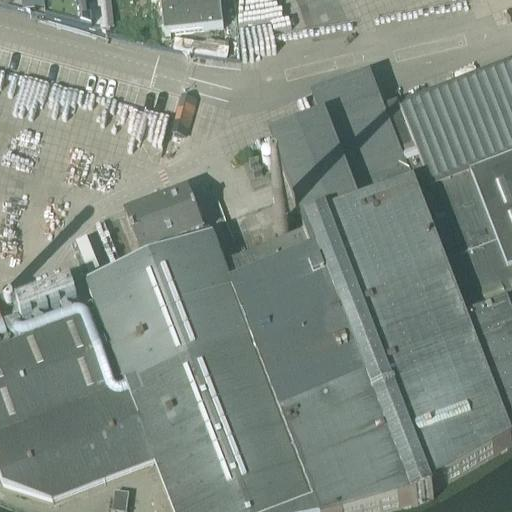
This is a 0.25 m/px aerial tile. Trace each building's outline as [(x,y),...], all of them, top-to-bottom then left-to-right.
[(80,0),(52,0),(53,4),(43,5),(45,19),(91,32),(90,25),(88,6),(87,0),(86,0),(81,1),(80,0)] [(221,0),(161,0),(165,39),(225,33),(221,0)] [(97,319),(0,356),(0,484),(3,493),(51,508),(154,469),(169,511),(404,511),(413,510),(413,511),(433,502),(432,498),(511,450),(511,449),(511,448),(511,324),(508,314),(511,312),(511,71),(483,83),(450,96),(442,99),(414,110),(409,112),(398,116),(396,110),(381,115),(368,82),(313,103),(323,129),(272,149),(306,239),(223,271),(212,243),(86,292),(97,319)] [(183,100),(173,136),(187,140),(197,103),(183,100)] [(141,260),(203,236),(187,195),(125,219),(141,260)] [(126,511),(128,498),(114,496),(111,511),(126,511)]
